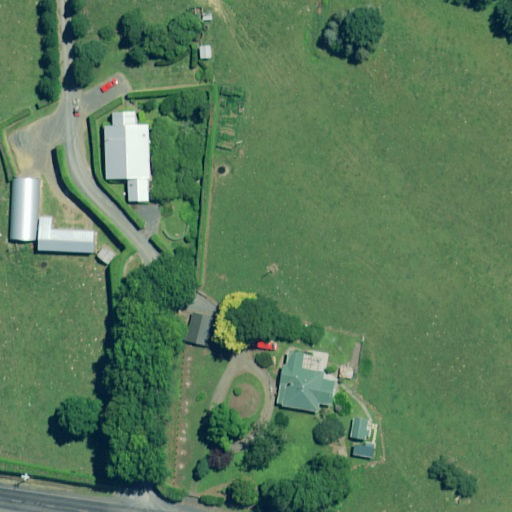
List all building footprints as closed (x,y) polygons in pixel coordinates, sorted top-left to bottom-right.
[(213,58),(212,46),(202,46),(202,59),(213,58)] [(140,126),(139,112),(115,113),(115,127),(107,127),(108,180),(130,179),(130,202),(150,201),(150,178),(152,178),(150,125),(140,126)] [(40,180),(18,179),(15,239),(37,240),(40,180)] [(53,218),(42,217),(41,250),(94,252),(95,232),(53,230),(53,218)] [(116,255),(106,247),(98,257),(109,264),(116,255)] [(324,371),(326,359),(291,353),(290,362),(287,361),(283,384),(285,384),(281,405),(319,413),(321,404),(332,406),(337,382),(325,380),(326,372),(324,371)] [(354,369),(342,368),(340,377),(353,379),(354,369)] [(370,420),(355,420),(354,438),(368,439),(370,420)]
